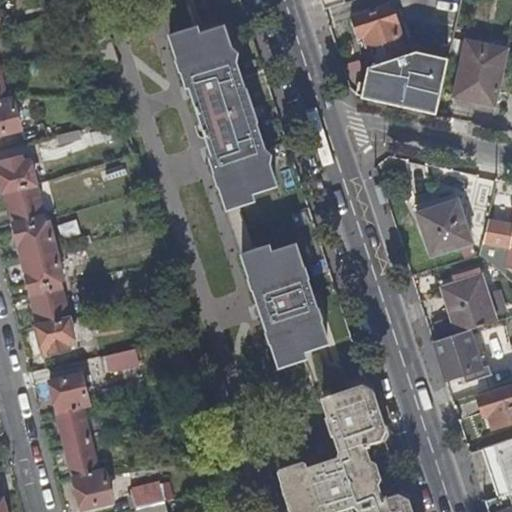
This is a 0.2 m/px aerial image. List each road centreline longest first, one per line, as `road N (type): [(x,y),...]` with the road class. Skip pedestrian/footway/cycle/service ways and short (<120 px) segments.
road 1 (secondary): [(332,129),(452,511)]
road 2 (residential): [(0,310),(51,511)]
road 3 (residential): [(511,165),(332,129)]
road 4 (secondary): [(287,0),(332,129)]
